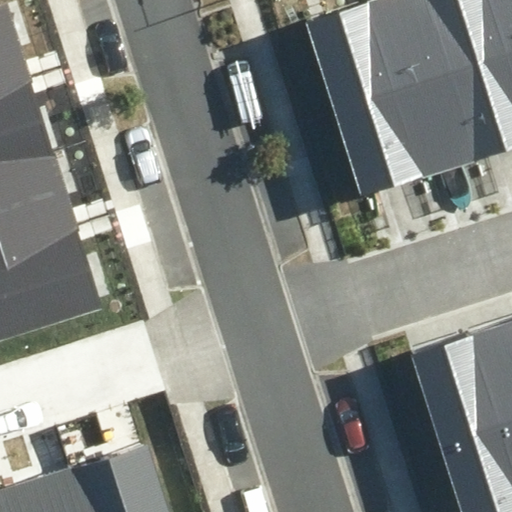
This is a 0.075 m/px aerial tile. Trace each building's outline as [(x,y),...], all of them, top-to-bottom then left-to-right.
[(473,161),(421,0),(373,0),(361,4),(417,179),(473,161)] [(511,148),(511,85),(484,0),(421,0),(473,161),(511,148)] [(511,0),(484,0),(511,85),(511,0)] [(0,89),(31,80),(7,3),(0,5),(0,89)] [(417,179),(361,4),(304,22),(360,197),(417,179)] [(0,166),(54,150),(31,80),(0,89),(0,166)] [(0,250),(78,226),(54,150),(0,166),(0,250)] [(0,342),(104,309),(78,226),(0,250),(0,342)] [(511,461),(511,321),(471,335),(511,461)] [(461,511),(511,511),(511,461),(471,335),(411,354),(461,511)] [(166,511),(146,446),(71,469),(84,511),(166,511)] [(84,511),(71,469),(0,490),(0,500),(3,511),(84,511)]
